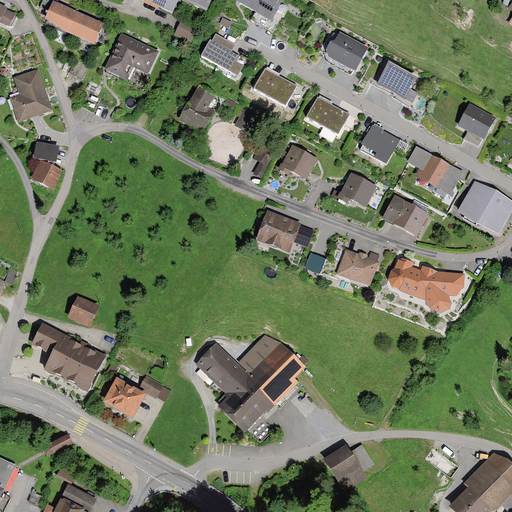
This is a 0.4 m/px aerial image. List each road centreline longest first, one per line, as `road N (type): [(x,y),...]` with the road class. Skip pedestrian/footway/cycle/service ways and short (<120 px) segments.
road 1 (residential): [(74,134),(138,130),(200,167),(409,248),(466,257),(511,239)]
road 2 (residential): [(189,484),(212,463),(262,464),(361,435),(438,433),(511,457)]
road 3 (residential): [(511,187),(259,48)]
road 4 (tertiary): [(156,467),(53,411),(0,394)]
road 5 (residential): [(0,386),(43,230)]
road 6 (residential): [(74,134),(20,0)]
